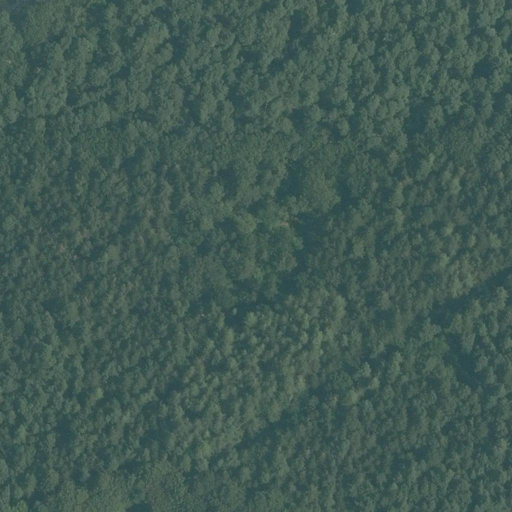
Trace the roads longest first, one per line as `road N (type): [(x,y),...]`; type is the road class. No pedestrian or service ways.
road 1 (track): [(511,146),(0,140)]
road 2 (unknown): [(511,315),(401,296),(133,328),(78,327)]
road 3 (track): [(53,511),(140,483),(253,511)]
road 4 (unknown): [(118,0),(57,44),(0,118)]
road 5 (unknown): [(78,327),(0,231)]
